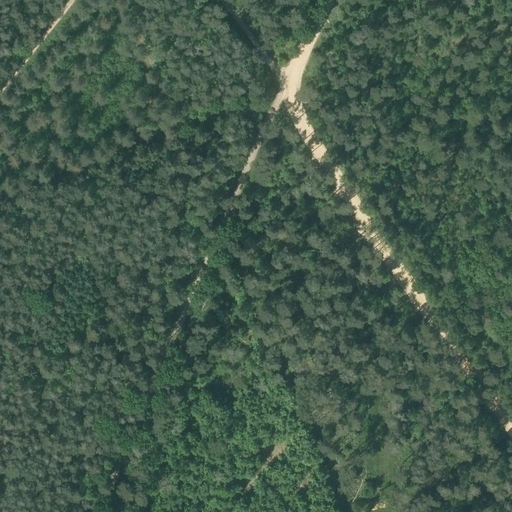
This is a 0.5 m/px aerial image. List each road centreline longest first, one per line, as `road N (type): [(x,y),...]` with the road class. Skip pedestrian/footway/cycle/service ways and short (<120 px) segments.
road 1 (track): [(221,0),(277,79),(90,511)]
road 2 (track): [(320,0),(277,79),(511,420)]
